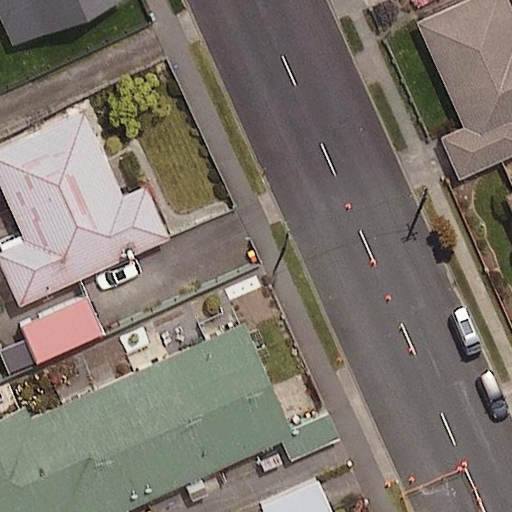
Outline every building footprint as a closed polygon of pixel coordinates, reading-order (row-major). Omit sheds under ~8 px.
[(0,0),(0,21),(7,36),(82,0),(0,0)] [(511,17),(504,0),(444,0),(413,14),(460,119),(437,129),(454,166),(511,140),(511,17)] [(76,100),(0,134),(0,187),(18,228),(0,236),(0,265),(13,294),(162,227),(138,172),(113,183),(76,100)] [(511,179),(499,185),(511,214),(511,179)] [(93,511),(288,425),(237,311),(23,406),(18,396),(0,403),(0,511),(93,511)] [(330,511),(333,511),(318,476),(262,499),(267,511),(330,511)]
